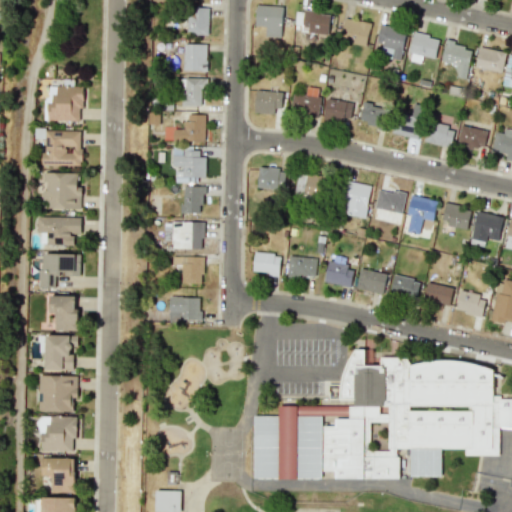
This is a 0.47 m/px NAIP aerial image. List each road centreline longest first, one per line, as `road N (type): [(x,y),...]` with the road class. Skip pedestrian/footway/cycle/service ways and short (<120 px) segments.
road 1 (residential): [(114,0),(103,511)]
road 2 (residential): [(238,0),(232,302)]
road 3 (residential): [(232,302),(321,309),(511,350)]
road 4 (residential): [(236,142),(351,152),(511,188)]
road 5 (residential): [(389,0),(511,27)]
